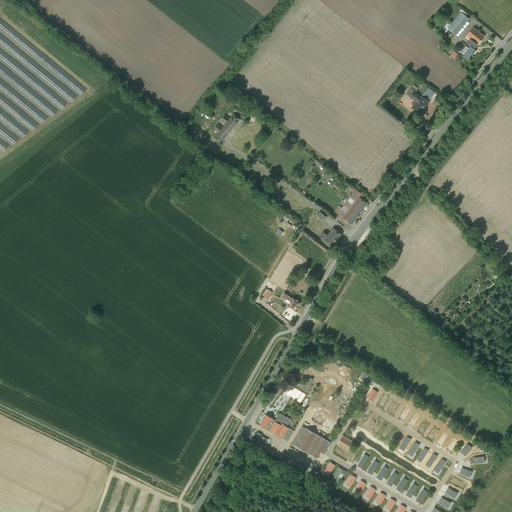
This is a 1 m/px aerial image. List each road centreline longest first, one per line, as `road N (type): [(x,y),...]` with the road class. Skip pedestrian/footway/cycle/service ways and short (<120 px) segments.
road 1 (secondary): [(193,511),(340,257)]
road 2 (tertiary): [(340,257),(511,43)]
road 3 (track): [(412,169),(511,284)]
